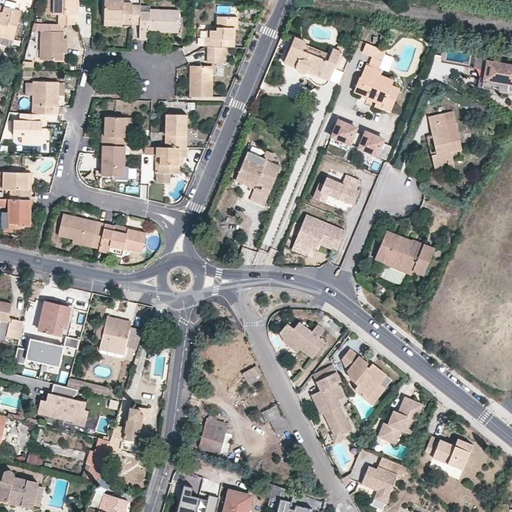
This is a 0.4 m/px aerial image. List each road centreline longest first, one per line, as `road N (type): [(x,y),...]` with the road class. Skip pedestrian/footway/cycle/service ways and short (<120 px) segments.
road 1 (residential): [(157,87),(152,69),(137,61),(96,64),(65,175),(85,195),(167,218),(180,237)]
road 2 (residential): [(348,511),(231,279)]
road 3 (residential): [(180,237),(283,0)]
road 4 (residential): [(334,296),(511,438)]
road 5 (residential): [(149,511),(170,448),(186,298)]
road 6 (residential): [(0,254),(158,282)]
road 7 (residential): [(402,192),(372,213),(334,296)]
